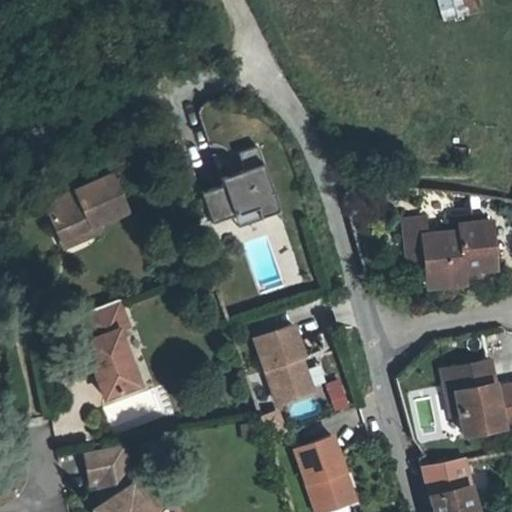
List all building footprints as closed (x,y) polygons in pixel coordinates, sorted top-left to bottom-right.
[(449,0),(455,18),(478,11),(474,0),(449,0)] [(185,157),(201,154),(197,128),(181,131),(185,157)] [(222,181),(200,188),(210,219),(232,211),(256,203),(259,213),(277,206),(255,142),(236,149),(242,165),(220,174),(222,181)] [(110,176),(46,207),(64,244),(99,226),(127,213),(110,176)] [(256,203),(232,211),(237,223),(260,215),(259,213),(256,203)] [(402,225),(406,266),(423,264),(420,238),(425,238),(423,223),(402,225)] [(425,286),(461,282),(461,276),(494,273),(488,224),(456,227),(456,235),(425,238),(420,238),(423,264),(425,286)] [(69,255),(104,238),(99,226),(64,244),(69,255)] [(139,380),(118,329),(127,325),(116,299),(79,314),(88,338),(82,340),(105,396),(139,380)] [(290,326),(252,339),(273,402),(309,390),(297,357),(301,356),(290,326)] [(463,437),(505,430),(504,426),(511,424),(511,392),(498,394),(494,365),(447,371),(450,396),(457,395),(463,437)] [(272,412),(257,418),(265,439),(280,433),(272,412)] [(328,437),(291,450),(311,511),(319,511),(350,501),(328,437)] [(145,511),(129,486),(122,447),(82,456),(87,487),(95,486),(98,504),(89,510),(90,511),(145,511)] [(433,511),(475,511),(462,460),(420,467),(433,511)]
